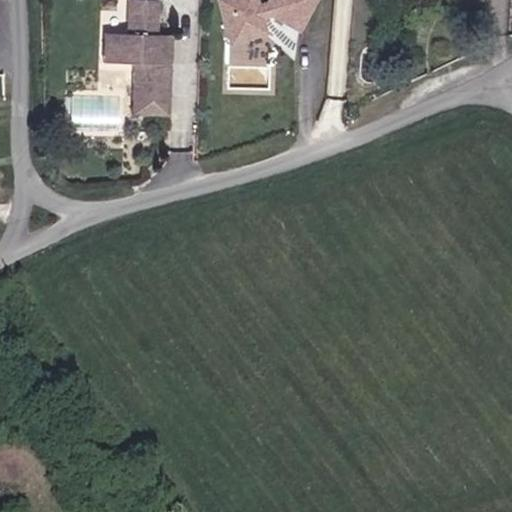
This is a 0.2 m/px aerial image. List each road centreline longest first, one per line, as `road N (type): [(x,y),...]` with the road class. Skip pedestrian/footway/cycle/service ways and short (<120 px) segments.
road 1 (unclassified): [(501,74),(304,156),(95,215)]
road 2 (unclassified): [(31,185),(19,0)]
